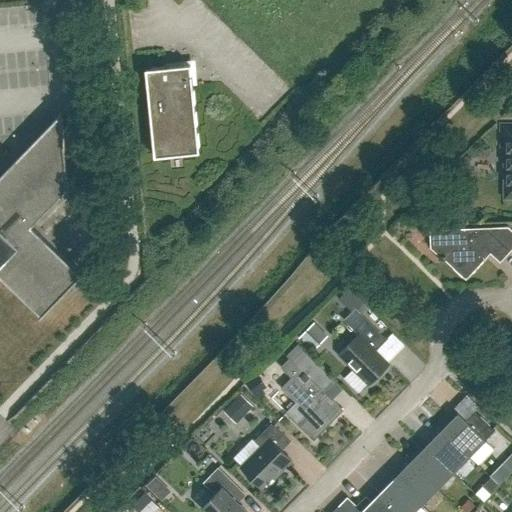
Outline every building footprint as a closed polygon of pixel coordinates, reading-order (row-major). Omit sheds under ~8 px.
[(169,67),(169,66),(146,69),(155,157),(200,152),(192,76),(191,64),(169,67)] [(0,176),(0,275),(41,315),(39,317),(40,318),(84,273),(83,272),(81,274),(32,226),(67,190),(67,192),(69,192),(61,113),(59,113),(59,115),(0,176)] [(511,125),(503,126),(503,154),(511,153),(511,166),(506,166),(507,187),(511,192),(511,125)] [(511,230),(508,227),(430,230),(430,248),(440,248),(440,255),(438,255),(439,259),(444,259),(466,279),(491,253),(500,262),(511,249),(511,230)] [(389,364),(369,345),(381,333),(355,308),(344,320),(359,334),(339,354),(369,384),(389,364)] [(305,348),(325,332),(310,314),(290,330),(305,348)] [(332,377),(306,352),(297,344),(286,355),(289,358),(281,367),(291,377),(281,388),(296,402),(285,412),(314,440),(343,410),(321,388),(332,377)] [(470,457),(486,440),(486,439),(495,431),(475,411),(467,420),(458,412),(442,429),(470,457)] [(262,449),(244,468),(235,460),(235,461),(261,487),(289,459),(290,461),(291,460),(282,450),(290,442),(271,423),(254,440),(262,449)] [(426,445),(454,473),(470,457),(442,429),(426,445)] [(438,489),(454,473),(426,445),(410,462),(438,489)] [(394,478),(422,505),(438,489),(410,462),(394,478)] [(215,494),(203,507),(207,511),(246,511),(235,500),(243,491),(218,467),(203,483),(215,494)] [(378,494),(395,511),(415,511),(422,505),(394,478),(378,494)] [(154,511),(159,508),(153,501),(145,494),(133,506),(139,511),(154,511)] [(395,511),(378,494),(370,502),(365,496),(356,505),(348,496),(338,506),(344,511),(395,511)]
